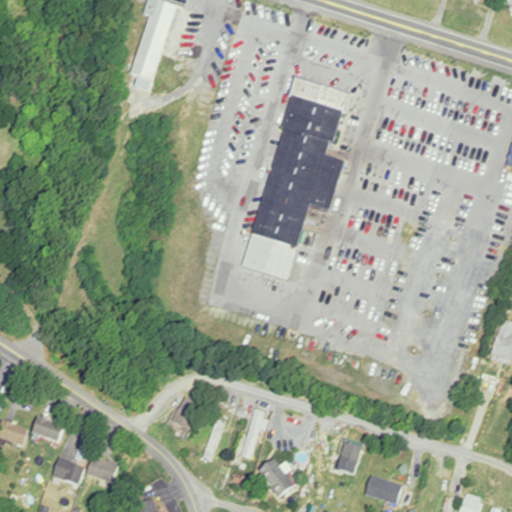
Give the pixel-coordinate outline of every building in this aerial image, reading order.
[(181,60),(194,11),(154,1),(134,77),(140,79),(138,88),(154,93),(164,55),(181,60)] [(292,281),(312,205),(334,211),(347,162),(334,158),(351,93),(298,79),(248,269),(292,281)] [(511,365),(511,322),(503,321),(495,362),(511,365)] [(174,422),(190,431),(204,406),(188,397),(174,422)] [(245,457),(255,460),(268,413),(258,410),(245,457)] [(207,459),(217,462),(230,416),(220,413),(207,459)] [(62,444),(67,427),(39,418),(34,435),(62,444)] [(1,444),(28,444),(28,426),(1,426),(1,444)] [(343,462),(361,467),(366,450),(348,445),(343,462)] [(302,481),(278,457),(260,474),(284,499),(302,481)] [(121,466),(94,458),(89,476),(115,485),(121,466)] [(54,477),(81,487),(88,469),(61,459),(54,477)] [(367,496),(399,507),(406,487),(374,476),(367,496)] [(160,511),(156,500),(138,507),(140,511),(160,511)]
